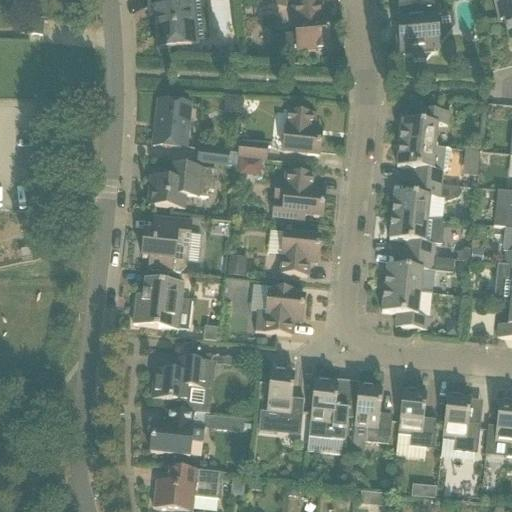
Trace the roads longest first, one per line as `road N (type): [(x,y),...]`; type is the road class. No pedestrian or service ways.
road 1 (residential): [(89,511),(80,483),(82,393),(108,191),(109,0)]
road 2 (residential): [(511,368),(368,354),(352,341),(345,317),(366,87),(357,0)]
